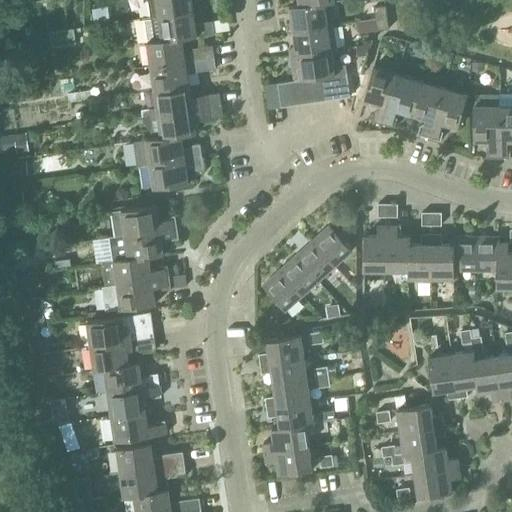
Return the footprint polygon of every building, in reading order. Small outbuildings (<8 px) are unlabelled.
[(147,0),(151,17),(159,16),(193,11),(191,0),(147,0)] [(329,24),(326,2),(325,1),(299,5),(299,4),(290,5),(293,21),(287,21),(289,32),(294,31),(294,30),(329,24)] [(375,5),(376,17),(388,15),(386,4),(375,5)] [(148,40),(148,41),(162,39),(182,37),(183,38),(214,33),(212,20),(204,22),(201,25),(196,26),(193,11),(159,16),(151,17),(144,18),(148,40)] [(389,27),(388,15),(376,17),(378,29),(389,27)] [(292,55),(332,49),(338,48),(334,24),(329,25),(329,24),(294,30),(294,31),(296,45),(290,45),(292,55)] [(63,44),(61,30),(50,31),(52,46),(63,44)] [(148,41),(151,66),(215,56),(213,45),(193,48),(191,51),(185,51),(183,38),(182,37),(162,39),(148,41)] [(324,75),(328,99),(340,97),(338,86),(349,84),(347,71),(336,73),(332,49),(292,55),(293,63),(298,62),(301,78),(313,76),(324,75)] [(217,68),(215,56),(151,66),(155,89),(189,84),(187,70),(193,69),(196,71),(217,68)] [(397,73),(373,66),(363,100),(379,103),(377,110),(374,111),(371,120),(384,123),(397,73)] [(396,109),(411,113),(421,79),(397,73),(384,123),(395,126),(398,118),(395,114),(396,109)] [(313,76),(316,101),(328,99),(324,75),(313,76)] [(301,78),(305,102),(316,101),(313,76),(301,78)] [(301,78),(290,80),(293,104),(305,102),(301,78)] [(421,79),(411,113),(426,117),(424,123),(421,124),(419,133),(430,136),(444,86),(421,79)] [(293,104),(290,80),(278,81),(282,106),(293,104)] [(192,99),(189,84),(155,89),(157,107),(141,109),(142,115),(158,113),(222,103),(221,92),(201,94),(198,98),(192,99)] [(468,92),(444,86),(430,136),(441,139),(444,131),(442,127),(443,122),(458,126),(468,92)] [(487,157),(499,157),(499,104),(499,94),(474,94),(474,104),(474,139),(489,139),(489,144),(487,148),(487,157)] [(147,139),(162,136),(182,134),(182,135),(197,132),(195,116),(200,116),(204,119),(224,115),(222,103),(158,113),(142,115),(143,121),(152,132),(153,137),(147,137),(147,139)] [(508,139),(511,139),(511,104),(499,104),(499,157),(510,157),(511,148),(508,145),(508,139)] [(0,151),(17,150),(16,142),(28,140),(27,133),(0,137),(0,151)] [(162,136),(147,139),(134,141),(137,165),(151,163),(150,163),(203,155),(201,143),(192,145),(190,148),(184,149),(182,135),(182,134),(162,136)] [(205,167),(203,155),(150,163),(151,163),(154,187),(188,182),(186,167),(192,166),(195,169),(205,167)] [(15,162),(0,163),(0,177),(16,175),(15,162)] [(22,190),(6,192),(7,206),(25,204),(22,190)] [(125,235),(125,234),(177,226),(176,215),(167,216),(165,220),(159,220),(156,203),(121,209),(111,211),(115,236),(125,235)] [(378,215),(387,216),(388,203),(378,203),(378,215)] [(398,203),(388,203),(387,216),(397,216),(398,203)] [(422,224),(432,225),(432,212),(422,212),(422,224)] [(442,212),(432,212),(432,225),(442,225),(442,212)] [(313,239),(335,264),(352,249),(330,224),(313,239)] [(364,268),(387,269),(387,224),(378,224),(378,235),(364,235),(364,268)] [(387,269),(408,269),(409,269),(409,243),(411,243),(411,235),(397,235),(397,224),(387,224),(387,269)] [(125,234),(125,235),(128,257),(128,258),(149,255),(149,256),(164,254),(161,238),(167,237),(171,239),(179,238),(177,226),(125,234)] [(23,235),(26,249),(45,246),(45,245),(53,244),(57,234),(49,231),(43,232),(43,231),(23,235)] [(409,277),(431,278),(432,233),(422,233),(422,243),(411,243),(409,243),(409,269),(408,269),(408,278),(409,277)] [(442,233),(432,233),(431,278),(454,277),(454,269),(454,244),(453,244),(442,244),(442,233)] [(453,236),(453,244),(454,244),(454,269),(475,269),(476,236),(453,236)] [(475,269),(497,269),(498,269),(498,242),(499,242),(499,236),(498,236),(476,236),(475,269)] [(318,279),(335,264),(313,239),(296,254),(318,279)] [(497,286),(511,285),(511,252),(508,252),(508,242),(499,242),(498,242),(498,269),(497,269),(497,286)] [(302,294),(318,279),(296,254),(280,269),(302,294)] [(113,258),(117,284),(169,275),(168,264),(159,265),(157,269),(151,270),(149,256),(149,255),(128,258),(128,257),(113,258)] [(56,268),(71,266),(70,258),(55,261),(56,268)] [(285,310),(285,309),(302,294),(280,269),(277,271),(263,285),(285,310)] [(171,287),(169,275),(117,284),(102,286),(105,310),(156,303),(154,287),(159,287),(162,289),(171,287)] [(27,288),(23,286),(15,287),(17,297),(28,295),(27,288)] [(28,298),(20,299),(22,311),(30,310),(28,298)] [(88,321),(91,346),(155,335),(153,326),(151,311),(88,321)] [(22,324),(21,324),(22,335),(26,335),(27,341),(41,339),(39,322),(22,324)] [(462,343),(471,341),(471,337),(470,329),(460,330),(462,343)] [(310,333),(312,344),(324,342),(322,331),(310,333)] [(301,334),(275,338),(268,339),(270,353),(259,354),(261,363),(305,356),(301,334)] [(427,348),(437,346),(436,334),(425,335),(427,348)] [(157,348),(155,335),(91,346),(94,370),(104,369),(104,368),(130,364),(130,363),(127,350),(133,349),(136,351),(157,348)] [(480,336),(471,337),(471,341),(472,350),(474,350),(482,349),(480,336)] [(451,353),(457,398),(467,396),(466,386),(476,384),(478,384),(474,359),(475,358),(474,350),(472,350),(451,353)] [(457,398),(451,353),(428,357),(433,390),(447,388),(448,399),(457,398)] [(511,353),(496,356),(502,400),(511,398),(511,397),(510,388),(511,387),(511,353)] [(307,378),(305,356),(261,363),(262,373),(272,372),(274,384),(307,378)] [(478,384),(476,384),(478,392),(491,390),(492,401),(502,400),(496,356),(475,358),(474,359),(478,384)] [(140,362),(130,363),(130,364),(104,368),(104,369),(108,392),(160,384),(158,373),(150,374),(148,377),(142,378),(140,362)] [(315,367),(317,377),(329,375),(328,366),(315,367)] [(317,377),(318,386),(330,384),(329,375),(317,377)] [(311,401),(307,378),(274,384),(276,396),(266,397),(268,407),(311,401)] [(161,396),(160,384),(108,392),(111,416),(147,410),(145,396),(150,395),(154,397),(161,396)] [(395,396),(396,406),(406,404),(405,395),(395,396)] [(65,398),(50,400),(54,424),(69,422),(65,398)] [(280,428),(306,424),(314,423),(314,422),(311,401),(268,407),(269,418),(279,417),(280,428)] [(397,409),(400,431),(444,424),(442,414),(432,416),(430,403),(397,409)] [(321,411),(322,421),(327,420),(336,419),(334,409),(321,411)] [(149,426),(147,410),(111,416),(115,440),(166,433),(165,420),(157,421),(155,425),(149,426)] [(391,420),(389,410),(376,412),(378,422),(391,420)] [(322,421),(314,423),(316,431),(328,429),(327,420),(322,421)] [(78,446),(70,423),(60,427),(68,450),(78,446)] [(306,424),(280,428),(272,429),(274,442),(264,444),(265,452),(309,445),(306,424)] [(445,434),(444,424),(400,431),(404,453),(412,452),(412,451),(437,448),(437,447),(435,436),(445,434)] [(117,447),(121,473),(185,463),(183,451),(163,454),(160,458),(154,459),(151,442),(117,447)] [(279,473),(280,472),(313,468),(309,445),(265,452),(266,462),(277,461),(279,473)] [(396,454),(394,445),(382,447),(383,456),(391,455),(396,454)] [(445,445),(437,447),(437,448),(412,451),(412,452),(415,473),(460,467),(458,457),(447,458),(445,446),(445,445)] [(98,447),(87,449),(88,457),(99,455),(100,455),(99,447),(98,447)] [(396,454),(391,455),(393,465),(406,463),(404,453),(396,454)] [(332,454),(319,456),(320,466),(333,465),(332,454)] [(185,463),(121,473),(124,497),(134,496),(134,495),(158,491),(158,490),(157,476),(163,475),(167,478),(187,475),(185,463)] [(461,476),(460,467),(415,473),(419,496),(452,491),(450,478),(461,476)] [(398,499),(411,497),(409,486),(397,488),(398,499)] [(136,511),(184,511),(202,510),(200,497),(180,500),(178,504),(171,505),(169,488),(158,490),(158,491),(134,495),(134,496),(136,511)] [(78,491),(83,502),(93,500),(92,489),(78,491)]
